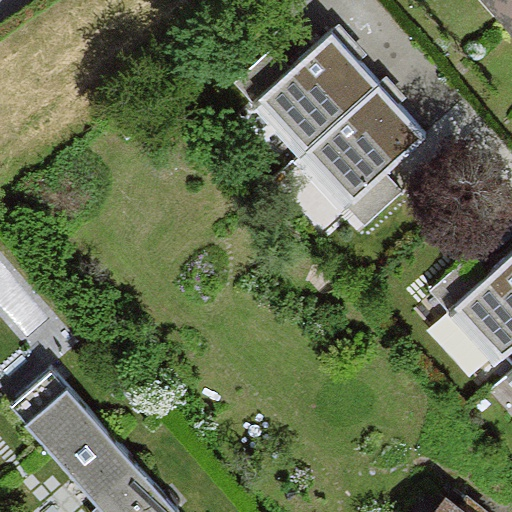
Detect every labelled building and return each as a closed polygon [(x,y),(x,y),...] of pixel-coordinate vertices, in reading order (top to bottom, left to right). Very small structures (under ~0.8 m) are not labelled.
[(511,0),(484,0),(511,31),(511,0)] [(379,87),(333,36),(261,101),(307,152),(379,87)] [(379,87),(307,152),(355,204),(426,138),(379,87)] [(458,297),(489,266),(471,249),(441,280),(458,297)] [(503,361),(511,352),(511,259),(456,310),(503,361)] [(50,363),(9,400),(109,511),(170,511),(177,506),(50,363)] [(484,511),(459,491),(440,511),(484,511)]
